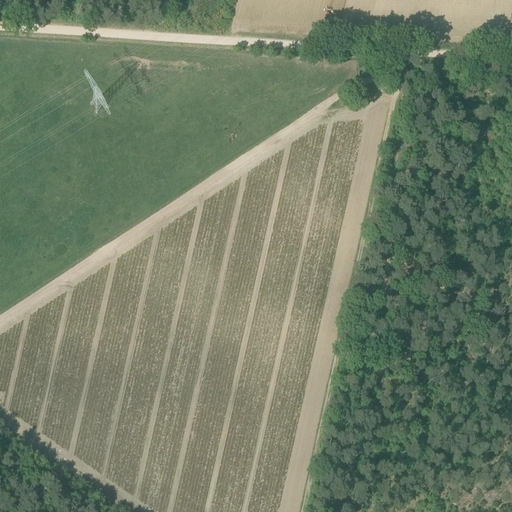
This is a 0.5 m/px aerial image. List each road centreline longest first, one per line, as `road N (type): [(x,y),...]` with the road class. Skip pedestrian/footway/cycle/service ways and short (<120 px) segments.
road 1 (track): [(405,53),(0,321)]
road 2 (track): [(305,511),(405,53)]
road 3 (track): [(0,23),(405,53)]
